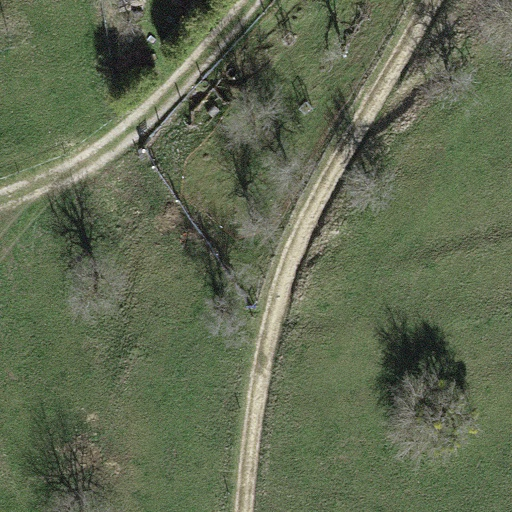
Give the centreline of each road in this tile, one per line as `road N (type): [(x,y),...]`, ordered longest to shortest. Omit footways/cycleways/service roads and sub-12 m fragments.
road 1 (track): [(424,0),(297,232),(254,390),(239,511)]
road 2 (track): [(253,0),(115,146),(0,194)]
